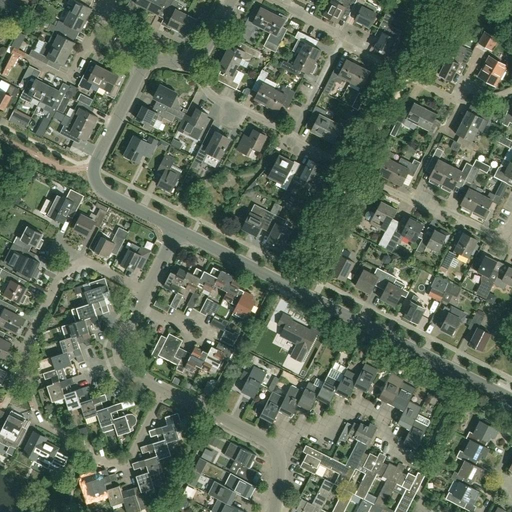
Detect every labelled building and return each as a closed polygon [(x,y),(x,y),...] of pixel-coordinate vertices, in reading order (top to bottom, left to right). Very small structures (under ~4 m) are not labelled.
[(23,17),(26,10),(6,0),(0,0),(0,6),(16,15),(16,14),(23,17)] [(84,5),(86,0),(68,0),(69,0),(68,3),(73,6),(69,12),(86,21),(92,9),(84,5)] [(147,9),(151,0),(136,0),(135,4),(147,9)] [(158,15),(163,7),(168,10),(172,0),(151,0),(147,9),(158,15)] [(178,31),(187,15),(180,11),(182,6),(178,4),(179,2),(178,2),(179,0),(172,0),(168,10),(166,14),(171,17),(167,25),(178,31)] [(337,22),(346,6),(352,9),(356,0),(349,0),(349,1),(347,0),(331,0),(324,16),(337,22)] [(376,9),(376,7),(368,4),(364,2),(364,0),(356,0),(352,9),(351,12),(358,15),(355,20),(369,27),(376,14),(374,13),(376,9)] [(44,16),(41,7),(38,5),(33,15),(40,19),(42,20),(44,16)] [(265,30),(273,14),(272,14),(272,12),(263,8),(262,9),(261,8),(256,17),(250,14),(243,29),(252,33),(256,25),(265,30)] [(86,21),(69,12),(64,23),(59,21),(56,26),(64,31),(69,33),(72,28),(80,32),(86,21)] [(190,37),(194,29),(199,32),(199,31),(207,16),(201,13),(198,20),(187,15),(178,31),(190,37)] [(280,29),(281,26),(283,27),(287,18),(280,14),(278,17),(273,14),(265,30),(270,32),(266,40),(269,42),(279,46),(286,32),(280,29)] [(387,55),(395,39),(396,40),(400,33),(399,31),(392,27),(392,28),(389,26),(393,18),(385,14),(377,30),(382,33),(374,49),(387,55)] [(18,27),(21,21),(14,17),(11,23),(18,27)] [(289,31),(295,34),(300,24),(293,21),(289,31)] [(69,54),(75,43),(61,36),(64,31),(56,26),(50,24),(47,29),(58,35),(52,46),(69,54)] [(309,45),(312,39),(300,33),(298,31),(295,38),(304,43),(299,54),(315,62),(321,51),(309,45)] [(498,39),(485,31),(478,43),(492,51),(498,39)] [(22,42),(25,36),(18,33),(15,39),(22,42)] [(29,55),(46,65),(49,59),(63,66),(69,54),(52,46),(45,42),(39,53),(31,50),(29,55)] [(230,45),(224,57),(239,65),(247,69),(253,56),(257,58),(260,53),(256,51),(244,44),(241,50),(230,45)] [(25,54),(14,48),(11,54),(12,54),(2,74),(6,76),(11,65),(13,66),(18,57),(22,59),(23,59),(25,54)] [(439,75),(451,81),(460,62),(466,65),(472,53),(466,50),(463,57),(457,55),(454,61),(447,58),(439,75)] [(309,74),(315,62),(299,54),(295,61),(289,58),(287,62),(283,61),(280,67),(294,74),(297,68),(309,74)] [(478,77),(495,86),(506,66),(489,56),(478,77)] [(224,57),(218,69),(228,75),(224,84),(236,90),(239,85),(233,82),(238,72),(236,70),(239,65),(224,57)] [(350,82),(358,65),(347,60),(338,76),(332,73),(330,78),(340,84),(343,79),(350,82)] [(99,87),(107,70),(96,64),(92,73),(86,70),(78,85),(78,86),(89,91),(93,84),(99,87)] [(361,88),(370,71),(358,65),(350,82),(361,88)] [(266,105),(274,90),(263,84),(268,73),(262,69),(253,87),(259,90),(255,99),(266,105)] [(114,99),(120,87),(114,84),(118,76),(107,70),(99,87),(105,90),(104,94),(114,99)] [(336,82),(330,78),(322,92),(329,96),(336,82)] [(40,101),(48,85),(36,79),(34,83),(29,80),(20,98),(29,102),(32,97),(40,101)] [(9,107),(18,90),(10,85),(1,80),(0,82),(0,90),(1,91),(0,93),(0,107),(4,110),(6,105),(9,107)] [(66,94),(72,97),(77,87),(71,84),(66,94)] [(59,105),(63,98),(58,95),(59,91),(48,85),(40,101),(45,104),(43,109),(48,112),(54,115),(56,110),(59,105)] [(178,106),(176,95),(177,94),(176,93),(174,90),(172,90),(170,90),(160,85),(156,92),(154,92),(153,94),(153,96),(154,98),(153,98),(168,106),(165,111),(175,116),(183,120),(185,115),(186,114),(180,111),(182,108),(178,106)] [(288,108),(295,92),(283,86),(280,92),(274,90),(266,105),(278,111),(282,102),(288,105),(287,107),(288,108)] [(365,96),(359,93),(352,107),(358,110),(365,96)] [(83,103),(86,97),(80,94),(77,100),(83,103)] [(74,109),(70,118),(74,120),(92,129),(98,117),(89,113),(92,107),(79,101),(74,110),(74,109)] [(406,104),(397,120),(404,123),(403,125),(414,130),(417,125),(426,108),(416,103),(414,102),(412,107),(406,104)] [(62,113),(65,108),(59,105),(56,110),(62,113)] [(175,116),(165,111),(163,110),(161,115),(143,106),(136,119),(145,123),(143,127),(150,131),(156,120),(162,122),(164,118),(172,122),(175,116)] [(322,137),(331,120),(324,117),(327,112),(315,106),(315,107),(309,119),(315,123),(311,131),(322,137)] [(467,110),(461,122),(478,131),(482,133),(488,121),(491,115),(475,107),(472,113),(467,110)] [(426,108),(417,125),(429,131),(427,135),(433,138),(441,122),(435,119),(437,114),(426,108)] [(197,137),(208,115),(196,109),(191,118),(185,115),(183,120),(177,130),(189,136),(190,134),(197,137)] [(511,111),(508,109),(503,120),(502,124),(508,127),(510,122),(511,123),(511,111)] [(64,125),(59,134),(62,135),(74,141),(77,136),(86,140),(92,129),(74,120),(70,118),(65,115),(61,124),(64,125)] [(344,138),(351,124),(340,119),(337,124),(331,120),(322,137),(334,143),(338,135),(344,138)] [(395,136),(401,125),(396,122),(390,134),(395,136)] [(461,122),(455,134),(460,136),(466,139),(463,145),(473,150),(476,144),(472,142),(478,131),(461,122)] [(267,137),(266,136),(266,134),(262,132),(260,133),(253,130),(249,138),(244,135),(237,149),(249,155),(253,147),(259,151),(267,137)] [(196,157),(194,161),(202,165),(204,162),(215,168),(230,139),(216,132),(208,148),(202,144),(201,146),(196,157)] [(511,146),(511,140),(500,135),(496,141),(511,149),(511,146)] [(125,155),(138,162),(144,151),(151,155),(157,142),(150,138),(147,143),(134,137),(125,155)] [(182,143),(174,139),(171,144),(180,149),(182,143)] [(160,140),(157,146),(165,151),(168,144),(160,140)] [(458,150),(461,145),(454,141),(451,147),(453,150),(458,150)] [(414,154),(417,148),(408,144),(405,149),(414,154)] [(384,162),(378,174),(389,180),(398,163),(391,160),(394,155),(392,154),(389,152),(391,148),(385,145),(378,159),(384,162)] [(441,184),(450,166),(439,160),(443,151),(437,148),(430,162),(436,165),(430,178),(429,182),(438,186),(440,183),(441,184)] [(172,171),(170,170),(175,161),(165,156),(157,171),(163,174),(157,185),(171,192),(178,179),(170,175),(172,171)] [(291,181),(295,174),(289,171),(294,163),(279,156),(268,177),(277,182),(275,185),(286,191),(291,181)] [(398,163),(389,180),(401,186),(407,174),(413,177),(416,172),(421,163),(416,160),(414,159),(412,163),(407,160),(401,157),(398,163)] [(318,184),(326,168),(309,160),(304,171),(298,168),(295,174),(291,181),(302,186),(305,179),(313,183),(314,182),(318,184)] [(473,166),(479,169),(487,173),(490,167),(476,160),(473,166)] [(453,190),(459,178),(465,181),(466,180),(473,166),(466,163),(462,172),(450,166),(441,184),(443,185),(442,188),(450,192),(452,189),(453,190)] [(511,163),(510,163),(507,168),(503,166),(498,167),(494,176),(502,181),(508,184),(511,178),(511,163)] [(473,182),(479,169),(473,166),(466,180),(472,183),(469,189),(461,205),(462,205),(461,208),(470,212),(472,210),(472,211),(481,194),(474,191),(476,188),(476,184),(473,182)] [(332,183),(335,175),(330,173),(327,180),(332,183)] [(487,210),(492,200),(495,195),(501,198),(508,184),(502,181),(495,195),(489,192),(487,198),(481,194),(472,211),(472,214),(485,220),(489,211),(487,210)] [(46,200),(40,212),(55,220),(55,218),(63,222),(68,212),(74,215),(84,196),(71,189),(70,190),(66,198),(66,199),(56,194),(52,202),(46,200)] [(239,204),(242,206),(247,196),(249,196),(253,195),(255,190),(252,189),(245,191),(239,204)] [(97,202),(95,206),(100,208),(107,212),(109,208),(97,202)] [(315,215),(320,205),(315,202),(310,212),(315,215)] [(367,213),(366,215),(366,217),(367,219),(371,221),(370,223),(385,231),(382,238),(389,242),(390,240),(397,226),(398,225),(391,222),(397,210),(381,202),(375,214),(371,212),(369,212),(367,213)] [(266,231),(279,205),(275,203),(271,213),(262,208),(260,211),(253,207),(242,229),(256,236),(260,228),(266,231)] [(290,231),(283,227),(286,221),(278,216),(282,207),(279,205),(266,231),(271,233),(267,241),(281,249),(290,231)] [(74,229),(88,236),(95,222),(100,225),(98,228),(99,228),(107,212),(95,206),(100,209),(97,216),(91,213),(89,219),(81,215),(74,229)] [(389,242),(385,250),(392,254),(397,244),(399,245),(403,236),(415,242),(416,240),(424,224),(416,220),(410,217),(404,229),(397,226),(390,240),(389,242)] [(37,247),(43,235),(27,227),(21,239),(17,236),(13,243),(29,251),(26,249),(29,243),(37,247)] [(116,255),(116,256),(128,232),(119,228),(112,242),(102,237),(94,253),(95,253),(95,251),(108,258),(113,248),(118,251),(116,255)] [(438,252),(443,242),(445,243),(450,234),(441,230),(439,232),(435,230),(430,238),(424,235),(416,250),(423,254),(426,246),(438,252)] [(454,250),(468,258),(477,240),(463,233),(454,250)] [(332,237),(331,236),(321,255),(323,255),(328,258),(337,239),(332,237)] [(40,263),(27,257),(29,252),(35,255),(35,254),(29,251),(13,243),(3,263),(18,270),(16,273),(29,280),(31,277),(32,277),(33,276),(36,277),(39,270),(37,269),(40,263)] [(129,249),(121,265),(134,271),(138,263),(143,266),(141,269),(142,269),(151,251),(141,246),(140,247),(132,243),(129,249)] [(330,273),(345,281),(354,263),(347,259),(350,253),(336,246),(330,259),(336,262),(330,273)] [(455,256),(447,252),(440,266),(447,270),(455,256)] [(493,269),(497,261),(485,255),(477,272),(483,275),(482,277),(483,282),(478,292),(487,297),(493,284),(499,273),(493,269)] [(455,258),(450,266),(457,270),(462,262),(455,258)] [(221,271),(213,267),(210,274),(204,271),(204,272),(197,286),(198,286),(211,292),(214,285),(221,271)] [(511,285),(511,268),(509,267),(504,276),(499,273),(493,284),(504,290),(507,283),(511,285)] [(204,272),(196,268),(193,274),(187,271),(187,272),(187,273),(180,286),(181,286),(194,293),(194,292),(198,286),(197,286),(204,272)] [(380,286),(387,273),(377,268),(373,275),(364,270),(355,286),(370,293),(375,283),(380,286)] [(0,277),(10,282),(4,294),(20,303),(20,302),(23,303),(26,296),(24,295),(27,288),(15,282),(18,277),(2,269),(0,272),(0,277)] [(187,273),(187,272),(180,269),(177,275),(171,272),(163,286),(177,293),(181,286),(180,286),(187,273)] [(234,278),(235,278),(221,271),(214,285),(227,292),(234,278)] [(405,285),(395,280),(397,278),(387,273),(380,286),(385,289),(380,299),(395,306),(405,285)] [(449,281),(437,276),(428,296),(440,301),(449,281)] [(105,299),(103,293),(109,291),(105,278),(89,283),(91,290),(85,292),(89,304),(105,299)] [(237,306),(244,291),(239,289),(242,282),(234,278),(227,292),(223,299),(237,306)] [(455,287),(449,284),(446,291),(452,294),(455,287)] [(246,320),(254,305),(249,303),(253,296),(244,291),(237,306),(233,313),(246,320)] [(171,306),(170,307),(176,309),(183,295),(178,292),(171,306)] [(194,292),(194,293),(187,306),(193,309),(200,295),(194,292)] [(424,309),(416,304),(415,304),(418,298),(413,295),(403,316),(417,323),(424,309)] [(213,301),(208,298),(200,313),(206,316),(207,313),(213,301)] [(0,299),(0,323),(16,332),(23,319),(11,313),(14,307),(18,309),(18,308),(0,299)] [(97,315),(95,309),(101,307),(103,314),(109,312),(105,299),(89,304),(72,310),(76,322),(80,320),(80,321),(97,315)] [(167,312),(170,307),(171,306),(157,299),(154,305),(167,312)] [(452,335),(460,320),(463,321),(466,315),(451,307),(450,309),(444,306),(438,318),(444,321),(440,329),(452,335)] [(490,334),(478,328),(484,317),(476,313),(470,324),(477,328),(469,344),(482,350),(490,334)] [(310,331),(288,320),(290,317),(283,314),(278,324),(284,328),(280,335),(297,344),(291,357),(300,361),(304,363),(308,355),(304,353),(307,349),(309,349),(318,331),(311,328),(310,331)] [(88,332),(86,325),(93,323),(95,330),(101,328),(97,315),(80,321),(80,320),(76,322),(61,327),(65,339),(72,337),(88,332)] [(222,323),(213,319),(210,324),(224,332),(225,330),(228,323),(223,321),(222,323)] [(0,355),(3,357),(10,344),(0,338),(0,334),(1,332),(5,334),(0,330),(0,355)] [(239,334),(234,332),(233,334),(225,330),(224,332),(220,340),(233,346),(239,334)] [(80,348),(78,342),(84,340),(86,346),(93,344),(88,332),(72,337),(65,339),(60,341),(64,353),(80,348)] [(178,365),(185,351),(179,348),(183,341),(177,338),(169,334),(167,338),(166,339),(162,348),(158,355),(178,365)] [(228,362),(234,350),(219,342),(216,349),(211,347),(208,354),(201,367),(202,368),(209,371),(212,365),(218,368),(223,359),(226,360),(228,362)] [(208,354),(203,351),(195,347),(191,354),(185,351),(178,365),(176,369),(183,373),(185,368),(193,372),(196,365),(201,368),(202,368),(201,367),(208,354)] [(72,365),(70,358),(76,356),(78,363),(84,361),(80,348),(64,353),(51,357),(55,370),(56,370),(72,365)] [(366,392),(378,369),(365,363),(359,376),(354,386),(366,392)] [(253,366),(250,374),(244,371),(240,379),(246,382),(241,391),(254,398),(266,373),(253,366)] [(335,392),(344,375),(344,374),(331,368),(324,382),(316,398),(329,405),(335,392)] [(359,376),(346,369),(344,374),(344,375),(335,392),(348,399),(354,386),(359,376)] [(60,382),(56,370),(55,370),(43,374),(45,380),(51,378),(53,384),(47,386),(52,402),(65,398),(60,382)] [(403,382),(404,379),(391,373),(378,398),(391,405),(402,382),(403,382)] [(279,379),(275,377),(273,378),(272,380),(272,382),(272,383),(270,384),(269,386),(269,388),(273,391),(279,379)] [(81,406),(76,390),(70,392),(68,386),(74,384),(72,378),(60,382),(65,398),(69,410),(81,406)] [(316,398),(324,382),(317,378),(314,384),(309,382),(304,392),(297,405),(310,411),(316,398)] [(409,401),(415,388),(403,382),(402,382),(391,405),(403,411),(409,401)] [(170,384),(168,389),(177,393),(179,389),(170,384)] [(304,392),(291,385),(285,398),(279,411),(291,417),(297,405),(304,392)] [(98,415),(92,398),(86,400),(84,394),(91,392),(89,386),(76,390),(81,406),(85,419),(97,415),(98,415)] [(279,411),(285,398),(272,391),(259,417),(273,423),(279,411)] [(114,423),(109,407),(103,409),(101,402),(107,400),(105,394),(92,398),(98,415),(97,415),(101,427),(114,423)] [(416,404),(409,401),(403,411),(397,423),(409,430),(410,430),(418,414),(422,407),(416,404)] [(132,414),(128,414),(119,417),(117,411),(123,409),(121,403),(109,407),(114,423),(118,435),(133,430),(132,427),(135,424),(137,420),(135,416),(132,414)] [(260,415),(263,408),(258,405),(254,412),(260,415)] [(11,446),(17,449),(27,429),(22,426),(25,420),(11,412),(0,434),(14,441),(11,446)] [(180,439),(177,432),(184,430),(178,413),(165,417),(167,425),(161,427),(167,443),(180,439)] [(416,449),(428,426),(430,422),(428,419),(418,414),(410,430),(409,430),(403,442),(416,449)] [(490,436),(495,438),(499,430),(488,425),(489,422),(478,417),(473,427),(476,429),(473,434),(469,431),(466,438),(470,440),(485,447),(490,436)] [(357,464),(363,452),(365,448),(376,428),(373,426),(370,425),(369,425),(368,427),(360,423),(359,426),(353,423),(352,425),(348,434),(342,431),(339,438),(345,441),(348,434),(358,439),(345,465),(354,470),(358,464),(357,464)] [(171,455),(167,443),(161,427),(149,431),(151,437),(157,435),(159,441),(153,443),(159,459),(171,455)] [(22,453),(36,460),(47,439),(35,433),(33,432),(22,453)] [(212,433),(207,443),(216,447),(220,437),(217,435),(212,433)] [(485,457),(489,449),(485,447),(470,440),(464,453),(460,450),(456,457),(465,461),(475,466),(481,455),(485,457)] [(224,455),(239,463),(234,473),(252,482),(257,471),(250,467),(256,455),(231,442),(224,455)] [(163,472),(159,459),(153,443),(140,447),(142,453),(149,451),(151,457),(145,459),(150,476),(163,472)] [(345,465),(332,458),(308,446),(304,452),(307,454),(303,461),(306,463),(303,468),(312,473),(313,474),(314,473),(314,474),(319,464),(340,474),(335,484),(341,487),(344,489),(344,488),(345,489),(354,470),(345,465)] [(364,499),(377,474),(376,473),(382,462),(383,462),(385,457),(378,454),(377,456),(370,453),(368,455),(363,452),(357,464),(358,464),(367,469),(354,495),(363,499),(363,498),(364,499)] [(154,488),(150,476),(145,459),(132,464),(134,470),(140,468),(142,474),(136,476),(139,486),(140,486),(142,492),(154,488)] [(480,478),(484,470),(475,466),(465,461),(458,473),(454,471),(451,478),(459,482),(470,487),(476,475),(480,478)] [(383,509),(396,483),(402,472),(404,467),(398,464),(396,466),(389,462),(388,465),(383,462),(382,462),(376,473),(377,474),(387,478),(374,505),(382,509),(382,508),(383,509)] [(192,478),(207,487),(211,480),(197,471),(192,478)] [(405,511),(415,495),(416,493),(424,477),(417,474),(416,476),(408,472),(407,475),(402,472),(396,483),(406,488),(393,511),(405,511)] [(108,493),(103,478),(96,480),(94,473),(82,478),(86,490),(89,500),(108,494),(108,493)] [(124,502),(123,498),(119,486),(113,488),(111,482),(117,480),(115,473),(103,478),(108,493),(108,494),(111,506),(124,502)] [(256,486),(230,473),(224,486),(237,493),(249,499),(256,486)] [(321,509),(334,483),(324,479),(312,504),(301,499),(296,510),(299,511),(319,511),(321,509)] [(224,486),(214,481),(208,494),(217,499),(218,499),(231,505),(237,493),(224,486)] [(471,505),(478,491),(470,487),(459,482),(453,494),(449,492),(445,499),(464,508),(467,503),(471,505)] [(141,510),(147,508),(142,492),(140,486),(139,486),(127,490),(129,496),(123,498),(124,502),(127,511),(134,511),(141,510)] [(189,499),(194,490),(188,487),(183,496),(189,499)] [(343,511),(353,494),(353,493),(345,489),(344,488),(344,489),(331,511),(327,511),(321,509),(319,511),(343,511)] [(367,511),(372,504),(372,503),(364,499),(363,498),(363,499),(355,511),(367,511)] [(242,511),(243,511),(231,505),(218,499),(217,499),(211,511),(212,511),(242,511)]
